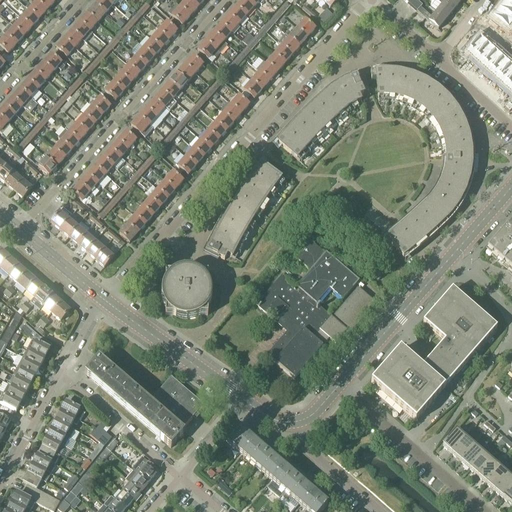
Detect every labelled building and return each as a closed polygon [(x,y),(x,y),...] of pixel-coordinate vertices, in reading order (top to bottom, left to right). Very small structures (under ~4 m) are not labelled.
[(53,4),(47,0),(32,0),(36,3),(34,4),(45,13),(53,4)] [(111,7),(103,0),(99,0),(93,7),(110,21),(107,18),(104,15),(111,7)] [(186,0),(179,9),(178,9),(189,18),(196,10),(186,0)] [(204,1),(202,0),(186,0),(196,10),(204,1)] [(255,7),(247,0),(243,0),(237,7),(247,16),(255,7)] [(322,0),(321,1),(329,10),(338,0),(322,0)] [(402,0),(417,13),(420,9),(422,7),(414,0),(402,0)] [(455,0),(446,0),(443,4),(453,12),(460,3),(455,0)] [(511,6),(506,1),(500,9),(511,19),(511,6)] [(29,4),(23,10),(37,22),(45,13),(34,4),(32,7),(29,4)] [(453,12),(443,4),(435,14),(445,21),(453,12)] [(144,5),(136,14),(140,17),(148,8),(144,5)] [(178,9),(179,9),(175,6),(167,15),(181,27),(189,18),(178,9)] [(110,21),(93,7),(86,15),(96,24),(100,19),(103,22),(104,21),(107,24),(110,21)] [(247,16),(237,7),(229,16),(239,25),(247,16)] [(431,19),(420,9),(417,13),(423,19),(438,31),(445,21),(435,14),(431,19)] [(511,19),(500,9),(493,18),(509,30),(511,26),(511,19)] [(37,22),(23,10),(21,13),(18,17),(20,20),(18,22),(29,31),(37,22)] [(128,21),(133,15),(129,12),(125,17),(128,21)] [(140,17),(136,14),(129,22),(133,26),(140,17)] [(86,15),(78,24),(91,36),(92,35),(89,32),(96,24),(86,15)] [(239,25),(229,16),(221,25),(231,34),(239,25)] [(9,25),(7,28),(21,40),(29,31),(18,22),(17,24),(14,21),(9,26),(9,25)] [(129,22),(121,31),(125,35),(133,26),(129,22)] [(295,31),(306,40),(314,31),(304,22),(295,31)] [(91,36),(78,24),(70,32),(84,45),(85,44),(84,44),(91,36)] [(157,33),(168,42),(176,33),(165,24),(162,28),(159,26),(155,30),(158,32),(157,33)] [(221,25),(213,34),(223,43),(231,34),(221,25)] [(21,40),(7,28),(1,34),(5,37),(2,40),(13,49),(21,40)] [(125,35),(121,31),(113,40),(117,43),(125,35)] [(306,40),(295,31),(292,35),(288,32),(285,36),(288,39),(288,40),(298,49),(306,40)] [(70,32),(63,41),(73,50),(78,44),(82,48),(84,45),(70,32)] [(157,33),(150,41),(160,51),(168,42),(157,33)] [(223,43),(213,34),(205,43),(219,55),(227,47),(223,43)] [(479,39),(465,54),(473,61),(487,46),(479,39)] [(13,49),(2,40),(1,41),(0,40),(0,54),(0,55),(3,52),(7,55),(13,49)] [(117,43),(113,40),(106,48),(109,52),(117,43)] [(288,40),(280,49),(290,58),(298,49),(288,40)] [(73,50),(63,41),(54,50),(65,59),(73,50)] [(160,51),(150,41),(142,50),(152,59),(160,51)] [(219,55),(205,43),(197,52),(207,61),(212,56),(216,59),(219,55)] [(487,46),(473,61),(481,68),(494,53),(487,46)] [(106,48),(98,57),(102,60),(109,52),(106,48)] [(290,58),(280,49),(272,58),(282,67),(290,58)] [(152,59),(142,50),(138,54),(136,53),(134,56),(136,57),(134,59),(145,68),(152,59)] [(494,53),(481,68),(488,75),(502,60),(494,53)] [(50,55),(42,64),(52,73),(56,69),(60,72),(64,68),(60,65),(50,55)] [(102,60),(98,57),(90,66),(94,69),(102,60)] [(184,67),(194,76),(202,67),(192,58),(184,67)] [(263,63),(261,65),(274,76),(282,67),(272,58),(266,65),(263,63)] [(145,68),(134,59),(127,67),(137,76),(145,68)] [(502,60),(488,75),(496,82),(509,67),(502,60)] [(42,64),(34,73),(48,85),(49,85),(45,81),(52,73),(42,64)] [(274,76),(261,65),(255,71),(258,74),(256,76),(266,85),(274,76)] [(94,69),(90,66),(83,74),(86,78),(94,69)] [(127,67),(119,76),(129,85),(137,76),(127,67)] [(184,67),(176,75),(186,85),(194,76),(184,67)] [(511,69),(509,67),(496,82),(503,88),(511,78),(511,69)] [(440,148),(442,159),(442,160),(441,167),(441,168),(440,173),(439,176),(438,182),(436,185),(433,191),(432,193),(428,198),(425,201),(416,209),(415,210),(406,218),(404,220),(396,227),(395,228),(384,236),(404,262),(415,253),(416,253),(426,244),(437,235),(437,234),(447,225),(457,214),(457,213),(464,201),(470,187),(473,173),(473,172),(474,160),(473,145),(472,141),(469,130),(467,125),(463,116),(461,114),(455,104),(453,102),(444,93),(442,91),(433,84),(431,83),(419,77),(418,76),(405,72),(391,70),(390,70),(375,70),(370,70),(370,74),(371,82),(376,82),(377,98),(378,103),(386,103),(387,103),(388,103),(391,103),(395,104),(398,104),(401,105),(404,106),(406,107),(407,107),(409,109),(412,110),(415,112),(417,113),(419,115),(421,117),(422,118),(423,119),(424,120),(426,121),(428,123),(429,125),(430,127),(432,129),(433,131),(434,133),(436,136),(437,138),(438,142),(439,145),(440,148)] [(48,85),(34,73),(27,81),(37,91),(41,86),(45,89),(48,85)] [(119,76),(117,73),(109,82),(111,84),(112,84),(122,94),(129,85),(119,76)] [(307,107),(304,110),(301,113),(297,117),(294,120),(291,124),(288,127),(284,130),(281,134),(278,138),(274,142),(277,144),(299,163),(302,160),(305,156),(307,153),(310,150),(314,146),(317,143),(320,140),(323,137),(326,134),(330,131),(333,128),(337,125),(340,122),(343,119),(347,117),(349,115),(352,113),(355,111),(357,109),(359,108),(362,106),(360,101),(358,98),(363,96),(354,74),(350,76),(348,77),(344,78),(341,80),(337,82),(333,85),(329,87),(326,90),(325,91),(324,92),(323,92),(320,95),(317,98),(314,100),(311,103),(307,107)] [(186,85),(176,75),(168,84),(182,96),(182,95),(179,93),(186,85)] [(266,85),(256,76),(254,78),(252,76),(248,81),(250,83),(248,85),(258,94),(266,85)] [(511,78),(503,88),(511,95),(511,93),(511,78)] [(78,80),(69,89),(73,92),(81,83),(78,80)] [(27,81),(19,90),(32,102),(33,102),(30,99),(37,91),(27,81)] [(112,84),(111,84),(104,93),(102,92),(99,95),(106,101),(109,98),(114,102),(122,94),(112,84)] [(168,84),(161,93),(175,105),(180,100),(179,99),(182,96),(168,84)] [(258,94),(248,85),(243,92),(241,93),(239,91),(238,93),(247,100),(249,97),(253,101),(258,94)] [(69,89),(62,98),(66,101),(73,92),(69,89)] [(32,102),(19,90),(11,99),(22,108),(25,111),(32,102)] [(161,93),(153,101),(163,110),(164,109),(168,113),(175,105),(161,93)] [(62,98),(54,106),(58,110),(66,101),(62,98)] [(227,105),(240,116),(248,107),(237,98),(230,106),(228,104),(227,105)] [(22,108),(11,99),(4,107),(14,116),(18,112),(22,108)] [(91,108),(101,117),(109,108),(98,99),(94,103),(92,101),(88,106),(91,108)] [(163,110),(153,101),(146,110),(156,119),(163,110)] [(240,116),(227,105),(220,113),(222,115),(221,116),(232,125),(240,116)] [(58,110),(54,106),(47,115),(50,118),(58,110)] [(14,116),(4,107),(0,111),(0,119),(9,127),(10,127),(7,124),(14,116)] [(91,108),(83,117),(93,126),(101,117),(91,108)] [(156,119),(146,110),(138,118),(152,130),(149,127),(156,119)] [(50,118),(47,115),(39,123),(43,127),(50,118)] [(221,116),(214,125),(224,134),(232,125),(221,116)] [(93,126),(83,117),(75,125),(86,134),(93,126)] [(152,130),(138,118),(130,127),(144,139),(152,130)] [(187,123),(183,120),(180,123),(175,119),(173,118),(178,123),(180,125),(183,128),(187,123)] [(9,127),(0,119),(0,134),(2,136),(9,127)] [(39,123),(31,132),(35,135),(43,127),(39,123)] [(75,125),(68,134),(78,143),(86,134),(75,125)] [(214,125),(206,134),(216,143),(224,134),(214,125)] [(68,134),(64,131),(57,139),(60,142),(71,152),(78,143),(68,134)] [(31,132),(24,141),(27,144),(35,135),(31,132)] [(117,142),(127,151),(132,146),(135,143),(130,138),(125,133),(117,142)] [(216,143),(206,134),(198,143),(208,152),(216,143)] [(71,152),(60,142),(53,151),(63,160),(71,152)] [(117,142),(109,151),(120,160),(127,151),(117,142)] [(208,152),(198,143),(190,152),(200,161),(208,152)] [(63,160),(53,151),(49,155),(46,153),(42,157),(45,159),(45,160),(55,169),(63,160)] [(120,160),(109,151),(102,159),(112,169),(120,160)] [(200,161),(190,152),(182,161),(193,170),(200,161)] [(13,157),(10,160),(12,162),(14,163),(16,161),(17,162),(20,159),(15,154),(13,157)] [(152,156),(147,161),(151,165),(156,159),(152,156)] [(102,159),(94,168),(105,177),(112,169),(102,159)] [(55,169),(45,160),(37,168),(47,178),(55,169)] [(193,170),(182,161),(177,168),(178,169),(175,171),(180,175),(182,173),(187,177),(193,170)] [(219,221),(219,222),(216,226),(214,230),(212,234),(210,238),(208,242),(205,246),(205,248),(204,250),(203,251),(224,261),(226,257),(230,259),(235,261),(235,260),(236,257),(238,254),(240,251),(240,250),(241,249),(243,245),(245,241),(247,237),(249,234),(251,230),(253,226),(256,222),(258,218),(261,214),(263,211),(265,207),(268,204),(270,200),(273,197),(275,193),(278,190),(280,186),(283,182),(260,165),(257,163),(249,174),(241,186),(240,186),(240,187),(240,188),(238,191),(235,194),(233,197),(231,201),(228,205),(226,209),(223,213),(221,217),(219,221)] [(4,167),(0,171),(0,181),(4,185),(12,174),(15,171),(6,164),(4,167)] [(94,168),(87,176),(97,185),(101,181),(105,186),(110,181),(105,177),(94,168)] [(21,182),(12,174),(4,185),(12,192),(21,182)] [(171,174),(163,183),(174,192),(181,183),(171,174)] [(132,178),(133,177),(131,175),(127,179),(130,181),(128,183),(132,186),(136,182),(132,178)] [(97,185),(87,176),(80,185),(90,194),(94,189),(97,192),(101,188),(97,185)] [(30,189),(21,182),(12,192),(21,200),(30,189)] [(163,183),(156,192),(166,201),(174,192),(163,183)] [(90,194),(80,185),(71,194),(81,203),(87,197),(90,200),(93,196),(90,194)] [(166,201),(156,192),(148,200),(159,209),(166,201)] [(148,200),(141,209),(151,218),(159,209),(148,200)] [(106,208),(102,213),(106,216),(110,211),(106,208)] [(141,209),(133,218),(144,227),(151,218),(141,209)] [(59,231),(68,221),(59,213),(50,223),(59,231)] [(106,216),(102,213),(98,217),(102,221),(106,216)] [(94,225),(97,222),(92,217),(89,220),(94,225)] [(133,218),(126,226),(136,235),(144,227),(133,218)] [(76,228),(68,221),(59,231),(67,239),(76,228)] [(97,222),(94,225),(100,230),(103,226),(97,222)] [(511,225),(507,230),(506,229),(486,252),(511,274),(511,225)] [(136,235),(126,226),(118,235),(128,244),(136,235)] [(85,235),(76,228),(67,239),(76,246),(85,236),(85,235)] [(85,236),(76,246),(85,253),(94,243),(90,239),(93,236),(88,232),(85,235),(85,236)] [(102,250),(94,243),(85,253),(94,261),(103,250),(102,250)] [(295,288),(315,305),(329,290),(342,301),(358,282),(325,254),(324,255),(310,243),(295,260),(309,272),(295,288)] [(103,250),(94,261),(103,269),(112,258),(107,254),(110,252),(105,247),(102,250),(103,250)] [(0,269),(9,259),(0,251),(0,269)] [(9,259),(0,269),(0,270),(8,277),(17,266),(9,259)] [(26,274),(17,266),(8,277),(17,285),(26,274)] [(191,320),(198,317),(207,317),(207,308),(208,307),(208,306),(209,304),(209,302),(210,300),(210,299),(210,297),(210,296),(210,294),(210,293),(210,291),(210,289),(209,288),(209,286),(208,284),(207,283),(207,274),(198,274),(197,273),(195,273),(194,272),(192,272),(189,271),(187,271),(185,271),(182,271),(181,271),(179,272),(178,272),(176,273),(174,274),(173,274),(164,274),(164,283),(164,284),(163,286),(162,288),(162,289),(161,291),(161,292),(161,294),(161,296),(161,297),(161,299),(161,301),(162,302),(162,303),(164,308),(164,317),(173,317),(174,318),(176,318),(178,319),(180,320),(181,320),(183,320),(186,320),(188,320),(191,320)] [(286,272),(283,275),(288,280),(291,276),(286,272)] [(26,274),(17,285),(25,292),(35,281),(26,274)] [(315,305),(295,288),(281,276),(267,292),(269,294),(257,308),(261,312),(274,298),(286,308),(274,323),(286,333),(266,357),(272,362),(300,329),(312,339),(330,318),(315,305)] [(43,289),(35,281),(25,292),(33,299),(43,289)] [(26,303),(23,307),(28,311),(31,308),(33,307),(39,312),(43,307),(52,297),(43,289),(33,299),(30,304),(28,306),(26,303)] [(330,318),(312,339),(322,348),(328,340),(334,346),(350,328),(350,329),(351,329),(352,329),(353,329),(353,328),(354,328),(374,305),(356,290),(331,319),(330,318)] [(496,330),(452,291),(422,325),(444,344),(421,370),(400,351),(370,384),(415,423),(496,330)] [(52,297),(43,307),(51,315),(60,304),(52,297)] [(261,312),(274,323),(286,308),(274,298),(261,312)] [(60,304),(51,315),(60,322),(69,311),(60,304)] [(15,314),(10,324),(16,328),(18,325),(21,319),(15,314)] [(45,326),(40,322),(37,325),(38,326),(34,330),(36,332),(40,328),(42,330),(45,326)] [(18,330),(31,341),(49,351),(49,350),(51,345),(41,340),(40,339),(24,324),(18,330)] [(300,329),(272,362),(293,381),(322,348),(312,339),(300,329)] [(31,341),(26,350),(44,360),(47,361),(51,355),(48,354),(49,351),(31,341)] [(26,350),(22,359),(40,369),(44,360),(26,350)] [(22,359),(17,368),(35,378),(38,371),(40,372),(40,373),(42,375),(44,372),(39,369),(40,369),(22,359)] [(127,412),(141,396),(98,359),(84,375),(127,412)] [(35,378),(17,368),(12,377),(30,386),(35,378)] [(30,386),(12,377),(7,385),(25,395),(30,386)] [(171,378),(149,403),(181,431),(203,406),(171,378)] [(7,385),(2,394),(21,404),(25,395),(7,385)] [(2,394),(0,398),(0,405),(15,414),(19,407),(21,408),(21,409),(23,410),(25,407),(20,404),(21,404),(2,394)] [(141,396),(127,412),(170,449),(184,433),(181,431),(149,403),(141,396)] [(61,412),(79,422),(83,413),(65,403),(61,412)] [(61,412),(56,422),(69,429),(72,424),(76,426),(79,422),(61,412)] [(0,418),(0,430),(5,433),(6,430),(9,432),(12,425),(0,418)] [(48,424),(46,428),(69,440),(74,443),(79,434),(69,429),(56,422),(52,428),(50,427),(51,426),(48,424)] [(98,427),(94,432),(98,436),(102,431),(105,428),(101,424),(98,427)] [(46,428),(45,431),(47,432),(48,432),(50,432),(46,439),(64,449),(69,440),(46,428)] [(255,468),(267,454),(237,428),(225,443),(255,468)] [(465,440),(468,436),(458,428),(442,447),(451,455),(465,440)] [(102,431),(98,436),(94,440),(99,444),(106,435),(102,431)] [(98,436),(94,432),(90,436),(94,440),(98,436)] [(111,439),(106,435),(99,444),(103,448),(111,439)] [(46,439),(41,448),(59,457),(64,449),(46,439)] [(113,440),(105,450),(110,454),(118,444),(113,440)] [(451,455),(460,463),(473,447),(465,440),(451,455)] [(97,448),(93,453),(97,456),(101,451),(102,450),(98,447),(97,448)] [(482,455),(473,447),(460,463),(469,470),(482,455)] [(41,448),(36,457),(54,467),(59,457),(41,448)] [(105,450),(99,458),(101,460),(103,462),(110,454),(105,450)] [(97,456),(93,453),(86,461),(90,464),(93,461),(97,456)] [(267,454),(255,468),(268,480),(271,482),(271,483),(272,483),(266,489),(279,500),(281,497),(284,494),(297,480),(284,469),(280,466),(277,463),(267,454)] [(492,460),(491,460),(490,462),(482,455),(469,470),(477,478),(492,460)] [(36,457),(32,465),(50,475),(54,467),(36,457)] [(101,460),(99,458),(91,467),(94,469),(101,460)] [(141,458),(130,471),(132,473),(147,485),(155,477),(153,476),(157,472),(141,458)] [(492,460),(477,478),(486,485),(499,470),(501,468),(492,460)] [(90,464),(86,461),(80,469),(84,472),(88,467),(90,464)] [(27,463),(26,466),(28,468),(29,467),(31,468),(27,474),(41,482),(45,484),(50,475),(32,465),(27,463)] [(94,469),(91,467),(85,476),(87,477),(94,469)] [(499,470),(486,485),(494,493),(511,474),(510,473),(507,477),(499,470)] [(147,485),(132,473),(125,481),(129,485),(139,494),(147,485)] [(41,482),(27,474),(22,484),(27,486),(36,491),(41,482)] [(503,500),(511,488),(511,474),(494,493),(503,500)] [(69,478),(66,483),(67,484),(67,485),(72,488),(78,480),(72,476),(70,479),(69,478)] [(87,477),(85,476),(77,485),(80,486),(79,487),(83,490),(91,480),(87,477)] [(284,494),(281,497),(295,510),(298,506),(305,511),(321,511),(327,506),(297,480),(284,494)] [(72,488),(67,485),(63,489),(68,493),(72,488)] [(77,485),(70,494),(72,496),(73,495),(76,498),(83,490),(79,487),(80,486),(77,485)] [(139,494),(129,485),(122,493),(132,502),(139,494)] [(27,486),(22,497),(35,504),(50,511),(53,511),(59,503),(54,501),(36,491),(27,486)] [(511,507),(511,506),(511,488),(503,500),(511,507)] [(122,493),(114,502),(125,511),(132,502),(122,493)] [(17,494),(12,503),(28,511),(30,511),(35,504),(22,497),(17,494)] [(70,494),(63,502),(69,507),(70,506),(75,499),(76,498),(72,496),(70,494)] [(123,511),(125,511),(114,502),(110,498),(103,506),(109,511),(123,511)] [(69,507),(63,502),(60,507),(57,511),(65,511),(69,507)] [(28,511),(12,503),(7,511),(28,511)]
